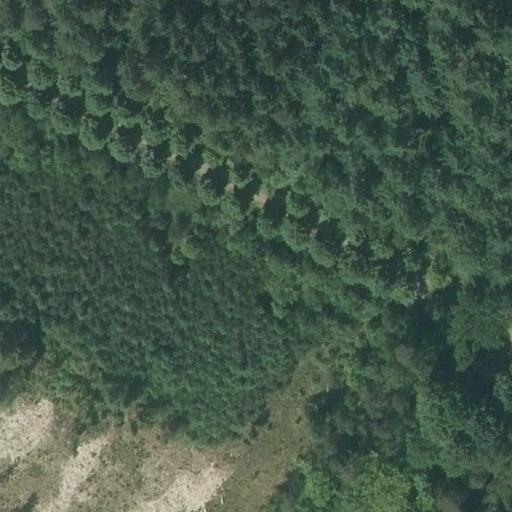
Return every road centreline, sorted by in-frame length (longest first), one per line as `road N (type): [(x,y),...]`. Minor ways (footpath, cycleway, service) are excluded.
road 1 (unclassified): [(511,329),(0,64)]
road 2 (unclassified): [(346,511),(511,348)]
